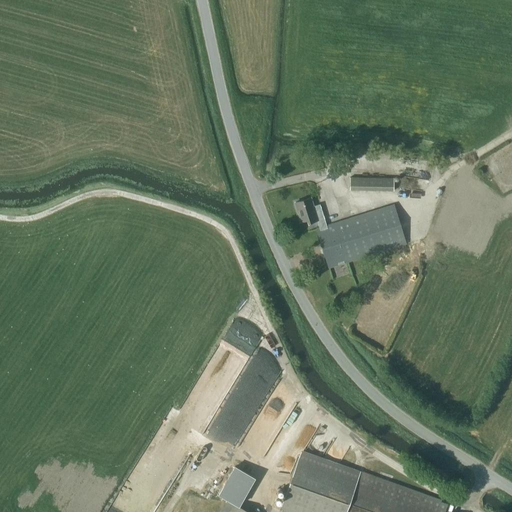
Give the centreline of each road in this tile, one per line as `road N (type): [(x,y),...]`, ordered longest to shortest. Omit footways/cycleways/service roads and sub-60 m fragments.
road 1 (unclassified): [(511,491),(380,402),(302,299),(236,137),(202,0)]
road 2 (track): [(0,217),(24,219),(115,192),(214,223),(231,242),(309,405)]
road 3 (track): [(472,511),(309,405),(264,474),(207,443)]
